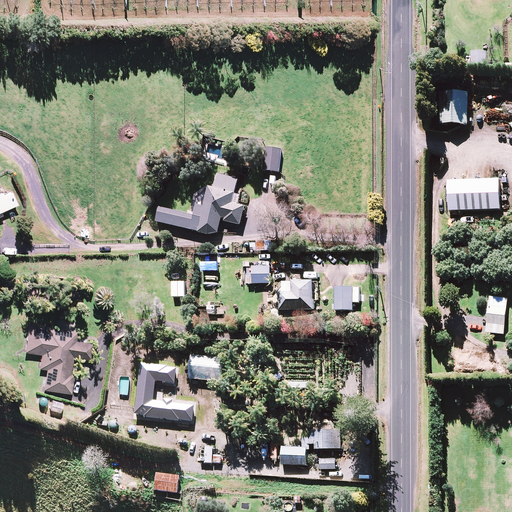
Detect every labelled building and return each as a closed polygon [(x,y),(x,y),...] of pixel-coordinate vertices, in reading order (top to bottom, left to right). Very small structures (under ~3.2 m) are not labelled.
[(467,90),(440,89),(439,121),(466,122),(467,90)] [(280,148),(265,146),(263,169),(278,170),(280,148)] [(236,178),(217,174),(214,186),(208,184),(203,205),(196,203),(193,214),(159,205),(155,220),(216,235),(219,219),(244,225),(248,206),(230,202),(236,178)] [(499,208),(499,178),(446,179),(447,209),(499,208)] [(0,209),(19,201),(13,187),(4,191),(2,187),(0,187),(0,209)] [(273,239),(258,239),(258,243),(252,243),(252,251),(273,250),(273,239)] [(271,283),(272,265),(254,265),(254,276),(248,276),(248,283),(271,283)] [(315,280),(284,280),(284,290),(282,290),(281,308),(315,308),(315,280)] [(353,285),(334,285),(334,303),(332,303),(332,309),(341,309),(341,301),(353,301),(353,285)] [(506,297),(488,295),(485,331),(503,332),(506,297)] [(219,306),(208,306),(207,324),(218,324),(219,306)] [(77,329),(29,323),(25,350),(41,352),(39,366),(47,367),(44,388),(71,392),(73,372),(70,372),(72,355),(91,358),(93,341),(75,338),(77,329)] [(225,356),(143,348),(136,418),(195,424),(200,378),(223,380),(225,356)] [(339,425),(318,424),(318,447),(338,448),(339,425)] [(311,440),(303,439),(303,446),(284,446),(284,463),(307,464),(308,448),(311,448),(311,440)] [(214,446),(205,446),(204,463),(213,463),(214,446)] [(336,458),(321,458),(321,468),(336,468),(336,458)] [(155,489),(181,492),(183,476),(157,473),(155,489)]
